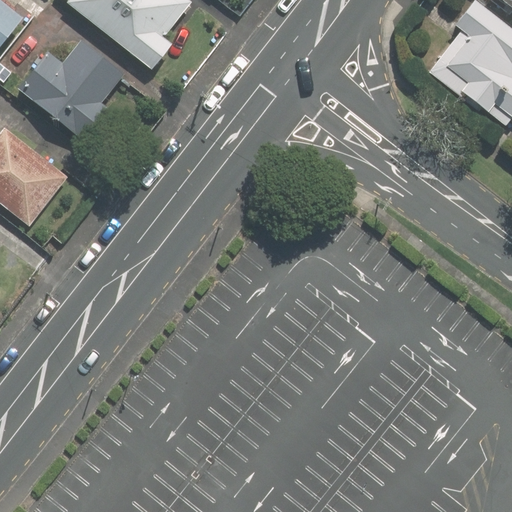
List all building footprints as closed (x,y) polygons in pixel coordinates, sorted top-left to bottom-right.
[(10,0),(0,0),(0,45),(27,13),(10,0)] [(70,0),(155,66),(176,39),(167,32),(192,0),(70,0)] [(463,90),(510,125),(511,121),(511,20),(484,0),(472,0),(456,22),(473,35),(451,66),(470,80),(463,90)] [(52,47),(21,86),(83,137),(111,104),(106,100),(130,70),(87,34),(67,59),(52,47)] [(0,199),(32,226),(74,175),(10,123),(0,135),(0,199)]
